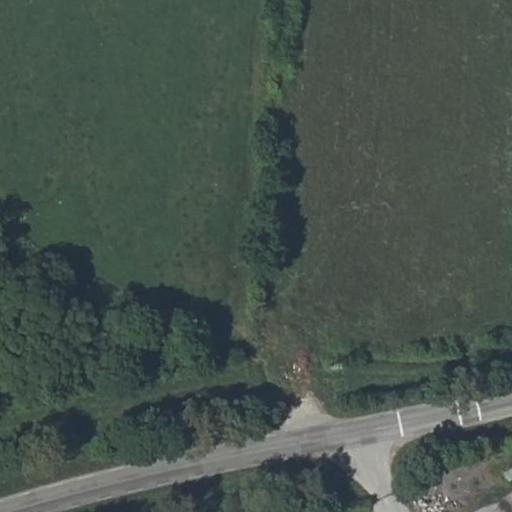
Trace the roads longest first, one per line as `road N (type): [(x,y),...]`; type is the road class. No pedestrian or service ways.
road 1 (tertiary): [(10,511),(205,458),(511,400)]
road 2 (track): [(308,439),(296,375),(276,346),(164,300)]
